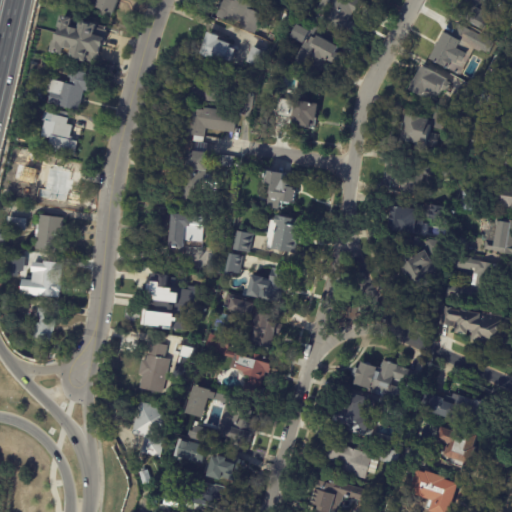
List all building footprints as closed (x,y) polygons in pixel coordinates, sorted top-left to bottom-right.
[(118,0),(113,16),(94,9),(97,0),(118,0)] [(249,0),(247,4),(260,10),(257,15),(261,17),(253,36),(236,29),(238,24),(235,22),(233,26),(221,21),(220,22),(214,21),(212,16),(213,12),(217,11),(222,0),(249,0)] [(354,0),(364,5),(354,25),(356,26),(349,39),(331,29),(330,32),(318,26),(320,23),(318,22),(322,14),(317,11),(322,0),(354,0)] [(488,0),(485,6),(482,5),(479,11),(489,16),(486,21),(487,21),(482,31),(468,23),(469,22),(460,17),(467,2),(466,1),(466,0),(488,0)] [(102,30),(107,31),(98,65),(84,61),(83,63),(67,59),(69,52),(62,50),(60,57),(49,54),(58,17),(71,20),(68,29),(76,31),(78,22),(94,26),(94,28),(102,30)] [(304,43),(310,30),(298,24),(291,37),(304,43)] [(449,26),(461,33),(462,31),(468,35),(467,37),(475,41),(468,52),(456,46),(447,63),(440,59),(439,61),(432,57),(439,44),(437,43),(447,25),(449,26)] [(229,44),(228,49),(235,51),(231,63),(224,61),(223,63),(200,57),(206,34),(219,38),(218,41),(229,44)] [(341,54),(334,66),(327,62),(320,75),(306,67),(314,53),(309,50),(316,37),(339,49),(337,52),(341,54)] [(264,52),(258,68),(245,62),(251,47),(264,52)] [(225,103),(187,98),(189,87),(194,87),(196,77),(183,75),(185,65),(198,67),(198,72),(214,75),(215,69),(225,71),(223,86),(227,87),(225,103)] [(444,90),(443,89),(438,97),(434,95),(430,102),(410,91),(413,86),(412,85),(414,81),(415,81),(423,67),(451,83),(446,91),(444,90)] [(94,77),(92,86),(88,85),(87,91),(82,90),(77,110),(45,103),(48,92),(43,91),(46,78),(67,83),(68,77),(66,77),(68,69),(95,75),(94,77)] [(38,84),(43,85),(39,101),(25,98),(29,81),(38,84)] [(482,94),(474,108),(454,97),(461,82),(482,94)] [(503,93),(498,110),(486,107),(491,90),(503,93)] [(250,107),(237,106),(238,93),(252,94),(251,107),(250,107)] [(291,117),(294,101),(279,98),(276,115),(291,117)] [(317,105),(315,122),(310,121),(309,130),(290,127),(294,101),(317,105)] [(235,116),(232,133),(204,128),(202,143),(191,141),(192,136),(182,134),(187,108),(201,110),(202,107),(235,113),(235,116)] [(68,114),(65,124),(70,125),(68,136),(71,137),(70,140),(76,142),(73,155),(44,148),(49,132),(46,131),(48,122),(39,120),(41,111),(53,114),(54,110),(68,114)] [(468,126),(465,140),(441,135),(441,133),(429,130),(428,134),(438,136),(435,150),(425,147),(424,153),(410,150),(410,148),(398,146),(404,116),(431,122),(433,113),(450,117),(449,120),(469,124),(468,126)] [(207,152),(204,174),(216,175),(214,190),(203,189),(200,207),(178,204),(185,150),(207,152)] [(217,155),(232,157),(231,167),(214,165),(215,154),(217,155)] [(483,159),(497,162),(494,176),(480,173),(483,159)] [(76,169),(74,180),(72,179),(67,204),(33,198),(38,172),(50,174),(52,163),(77,168),(76,169)] [(454,168),(456,168),(455,181),(444,180),(444,178),(422,176),(420,193),(416,193),(416,197),(399,194),(403,163),(426,166),(426,164),(454,168)] [(270,171),(282,173),(281,179),(293,181),(292,187),(297,188),(294,203),(280,201),(278,209),(266,207),(270,183),(263,182),(265,170),(270,171)] [(511,211),(509,211),(509,210),(494,208),(499,182),(511,184),(511,211)] [(461,202),(462,195),(474,196),(472,212),(460,211),(461,202)] [(417,210),(416,219),(434,222),(432,236),(388,230),(391,207),(417,210)] [(188,215),(187,226),(181,225),(179,248),(165,246),(169,213),(188,215)] [(62,219),(61,226),(64,227),(62,244),(58,244),(57,252),(33,249),(34,239),(33,239),(35,224),(36,224),(38,215),(62,219)] [(11,217),(25,219),(22,231),(17,230),(16,236),(3,234),(6,216),(11,217)] [(303,239),(302,244),(297,244),(296,253),(268,249),(270,239),(269,239),(272,219),(276,219),(276,216),(298,219),(297,226),(301,227),(299,237),(303,238),(303,239)] [(511,254),(484,249),(485,240),(483,239),(486,222),(494,223),(496,217),(511,219),(511,254)] [(251,235),(248,252),(232,249),(235,231),(252,234),(251,235)] [(468,240),(467,250),(458,249),(459,237),(462,237),(462,239),(468,240)] [(406,275),(397,259),(413,250),(416,254),(424,250),(426,239),(448,243),(444,263),(430,260),(436,271),(411,285),(406,275)] [(211,254),(222,255),(219,274),(205,272),(207,253),(211,254)] [(243,257),(239,274),(229,272),(229,275),(223,274),(228,253),(243,257)] [(469,283),(475,284),(476,274),(473,274),(474,271),(450,266),(452,255),(471,258),(471,260),(502,265),(496,304),(475,300),(474,306),(444,301),(447,283),(468,286),(469,283)] [(13,256),(23,257),(22,271),(19,271),(18,277),(8,275),(10,256),(13,256)] [(62,265),(59,298),(19,294),(21,280),(31,280),(31,272),(30,272),(31,262),(42,263),(42,261),(62,263),(62,265)] [(288,273),(286,286),(288,287),(286,294),(283,293),(280,304),(248,296),(253,275),(265,278),(264,280),(272,282),(273,281),(271,281),(274,268),(289,272),(288,273)] [(160,273),(183,276),(180,299),(175,299),(175,303),(177,304),(176,315),(173,315),(171,331),(144,328),(145,320),(141,319),(144,293),(155,295),(158,273),(160,273)] [(254,302),(250,315),(228,309),(229,308),(225,307),(229,294),(254,301),(254,302)] [(14,301),(14,312),(1,311),(2,298),(15,299),(14,301)] [(472,340),(470,340),(471,333),(468,333),(467,335),(455,332),(456,327),(439,324),(443,305),(511,318),(505,349),(486,346),(487,343),(472,340)] [(55,313),(51,342),(33,339),(39,308),(56,311),(55,313)] [(273,317),(271,322),(278,324),(278,325),(283,327),(281,335),(275,333),(271,349),(251,343),(256,327),(249,325),(253,313),(259,315),(261,312),(273,316),(273,317)] [(228,340),(229,341),(226,351),(232,353),(234,347),(273,360),(267,380),(264,379),(263,382),(239,374),(240,371),(229,368),(231,359),(213,353),(214,349),(203,345),(207,334),(228,340)] [(154,344),(165,345),(163,358),(168,359),(161,393),(143,389),(145,375),(138,374),(141,360),(145,361),(146,355),(148,355),(151,343),(154,344)] [(408,370),(410,371),(406,383),(392,378),(390,384),(394,385),(392,393),(387,391),(386,395),(376,392),(376,395),(366,392),(367,389),(348,383),(355,361),(379,369),(382,361),(396,365),(396,366),(408,370)] [(254,429),(250,445),(225,438),(223,447),(191,439),(195,426),(220,433),(228,404),(210,399),(204,419),(187,414),(194,386),(212,391),(211,392),(251,403),(249,410),(258,413),(254,429)] [(427,393),(442,399),(441,401),(449,404),(453,393),(472,400),(473,399),(484,403),(475,426),(465,422),(465,421),(452,416),(450,420),(418,408),(423,392),(427,393)] [(365,399),(373,402),(368,420),(371,421),(368,428),(365,427),(364,430),(360,428),(358,434),(349,431),(351,426),(333,421),(337,410),(338,410),(344,393),(365,399)] [(144,454),(140,453),(144,437),(132,434),(140,402),(172,410),(160,458),(144,454)] [(476,449),(470,466),(464,464),(462,470),(450,465),(452,460),(444,457),(448,444),(437,441),(442,428),(452,432),(453,428),(478,437),(474,448),(476,448),(476,449)] [(209,447),(204,464),(179,457),(183,440),(209,447)] [(378,454),(380,448),(399,453),(395,466),(377,461),(371,482),(338,472),(340,464),(330,461),(331,460),(323,457),(328,442),(349,448),(348,449),(364,453),(364,455),(369,456),(369,457),(376,459),(378,454)] [(410,448),(428,453),(424,467),(401,459),(406,446),(410,448)] [(239,461),(244,462),(239,483),(221,478),(221,481),(207,477),(212,457),(218,459),(219,455),(239,461)] [(150,479),(151,481),(142,484),(139,473),(147,470),(150,479)] [(458,484),(448,511),(429,511),(423,509),(434,478),(439,480),(439,478),(458,484)] [(366,491),(363,502),(345,496),(343,503),(334,500),(330,511),(320,511),(317,511),(318,507),(311,505),(319,480),(327,483),(328,480),(366,491)] [(229,500),(226,511),(198,503),(203,482),(223,488),(220,497),(229,500)]
